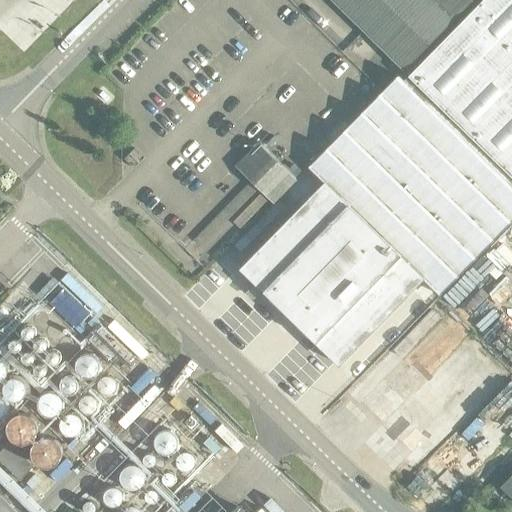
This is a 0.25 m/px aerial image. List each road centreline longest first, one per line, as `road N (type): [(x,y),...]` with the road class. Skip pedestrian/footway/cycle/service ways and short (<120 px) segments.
road 1 (unclassified): [(383,511),(0,137)]
road 2 (unknown): [(93,228),(280,47)]
road 3 (unclassified): [(0,118),(120,0)]
